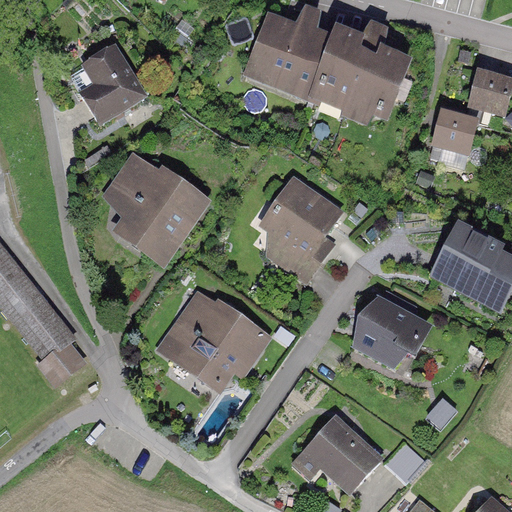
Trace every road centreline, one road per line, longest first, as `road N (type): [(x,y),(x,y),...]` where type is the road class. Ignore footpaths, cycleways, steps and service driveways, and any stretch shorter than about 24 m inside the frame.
road 1 (residential): [(207,485),(402,219)]
road 2 (residential): [(0,218),(119,382)]
road 3 (residential): [(511,39),(353,0)]
road 4 (residential): [(0,478),(119,382)]
road 5 (residential): [(119,382),(144,446),(207,485)]
